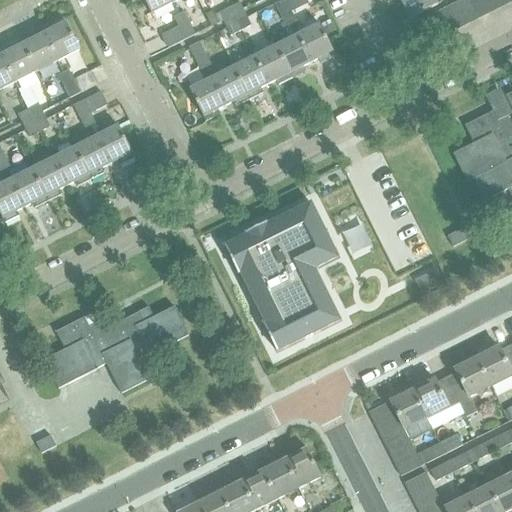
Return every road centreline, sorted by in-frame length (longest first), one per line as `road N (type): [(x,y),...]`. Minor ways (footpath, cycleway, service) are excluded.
road 1 (residential): [(88,511),(315,397)]
road 2 (residential): [(203,202),(408,98)]
road 3 (residential): [(0,304),(203,202)]
road 4 (residential): [(203,202),(100,0)]
road 5 (residential): [(315,397),(511,298)]
road 6 (residential): [(377,511),(315,397)]
